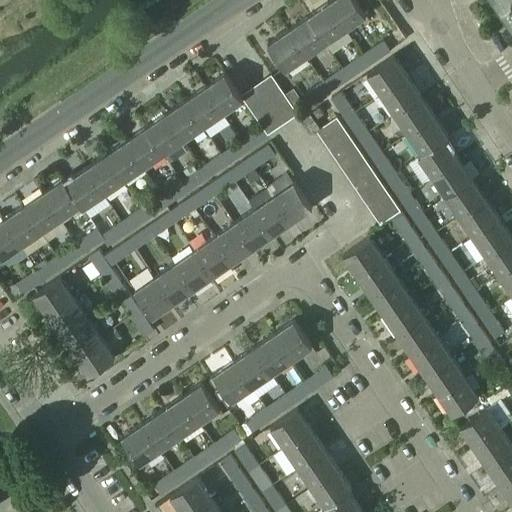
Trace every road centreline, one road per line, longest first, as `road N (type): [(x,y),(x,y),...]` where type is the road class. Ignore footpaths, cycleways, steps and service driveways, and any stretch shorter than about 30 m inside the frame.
road 1 (residential): [(461,511),(294,265),(45,433)]
road 2 (residential): [(0,163),(245,0)]
